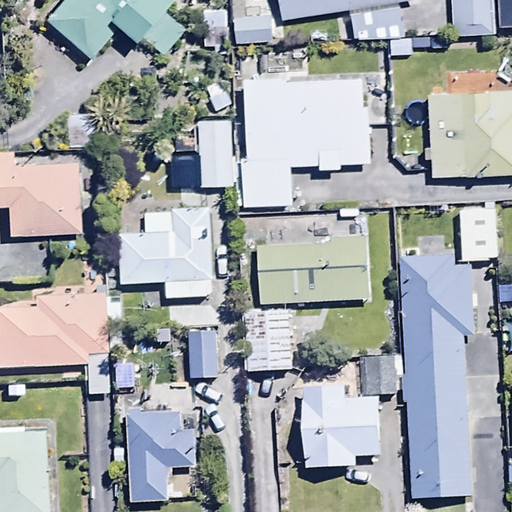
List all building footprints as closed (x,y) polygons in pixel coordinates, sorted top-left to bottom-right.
[(61,0),(44,21),(93,61),(123,24),(162,56),(183,30),(166,15),(178,0),(61,0)] [(280,0),(283,21),(351,11),(356,42),(407,41),(402,3),(418,1),(417,0),(280,0)] [(493,37),(492,0),(450,0),(452,39),(493,37)] [(511,0),(492,0),(493,37),(511,36),(511,0)] [(227,11),(203,11),(203,43),(227,43),(227,11)] [(273,17),(236,19),(237,43),(274,42),(273,17)] [(367,77),(248,80),(250,155),(245,155),(246,209),(296,208),(295,167),(341,170),(341,165),(372,164),(371,107),(368,107),(367,77)] [(429,162),(434,162),(435,180),(511,175),(511,91),(430,96),(434,149),(428,149),(429,162)] [(232,100),(199,101),(200,165),(232,164),(232,100)] [(96,115),(68,116),(69,148),(98,147),(96,115)] [(197,154),(197,128),(176,128),(177,155),(197,154)] [(80,163),(16,165),(16,153),(0,153),(0,209),(6,209),(7,236),(84,233),(83,199),(95,199),(94,169),(80,169),(80,163)] [(197,160),(176,160),(176,183),(197,183),(197,160)] [(492,184),(457,186),(462,244),(497,241),(492,184)] [(212,280),(209,209),(173,210),(173,214),(146,215),(146,233),(138,233),(137,227),(126,228),(126,236),(119,236),(121,288),(167,287),(167,298),(209,297),(208,280),(212,280)] [(258,283),(365,281),(364,218),(257,220),(258,283)] [(477,339),(474,265),(454,264),(453,255),(418,257),(417,253),(407,254),(407,259),(401,259),(406,379),(403,379),(404,404),(409,404),(413,500),(471,498),(464,340),(477,339)] [(0,310),(0,369),(89,367),(90,397),(110,396),(109,355),(120,355),(120,335),(109,335),(109,325),(121,325),(120,297),(106,297),(106,286),(97,286),(98,296),(38,298),(38,309),(0,310)] [(290,288),(243,289),(245,355),(292,353),(290,288)] [(215,308),(186,309),(188,361),(217,360),(215,308)] [(398,395),(397,378),(402,378),(402,360),(397,360),(397,357),(360,358),(361,396),(398,395)] [(346,385),(305,387),(308,472),(358,470),(358,458),(383,457),(381,399),(346,401),(346,385)] [(131,416),(128,416),(131,504),(169,502),(168,469),(197,468),(196,430),(184,431),(183,414),(143,415),(143,410),(131,411),(131,416)] [(0,511),(50,511),(48,435),(21,435),(21,430),(0,430),(0,511)]
